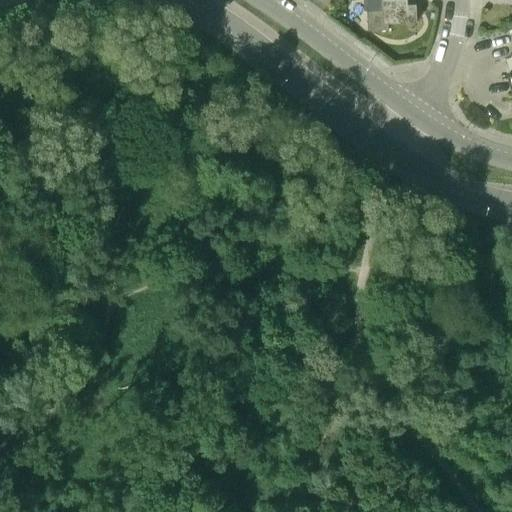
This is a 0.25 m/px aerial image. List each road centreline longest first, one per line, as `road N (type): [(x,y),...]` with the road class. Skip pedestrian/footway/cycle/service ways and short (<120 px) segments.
road 1 (track): [(475,511),(384,399),(363,360),(356,306),(363,257),(396,154)]
road 2 (tertiary): [(185,0),(230,24),(396,154)]
road 3 (tertiary): [(420,114),(263,0)]
road 4 (tertiary): [(396,154),(453,189),(511,206)]
road 5 (residential): [(420,114),(435,89),(457,0)]
